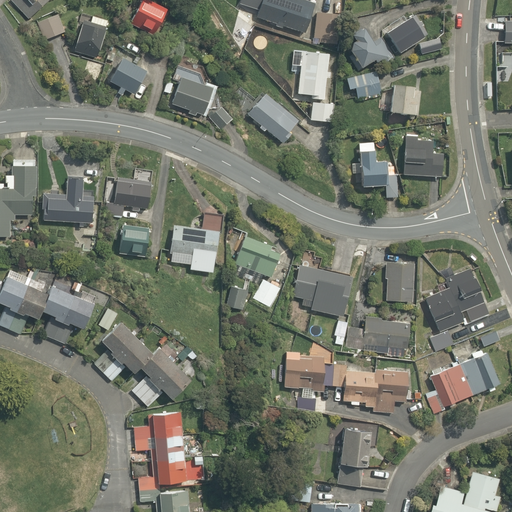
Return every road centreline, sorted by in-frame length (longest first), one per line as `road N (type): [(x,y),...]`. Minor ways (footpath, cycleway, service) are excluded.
road 1 (residential): [(25,119),(75,119),(169,137),(318,215),(356,226),(394,229),(487,208)]
road 2 (residential): [(112,511),(113,408),(99,385),(0,338)]
road 3 (residential): [(470,0),(468,120),(487,208)]
road 4 (residential): [(511,416),(453,434),(423,457),(404,480),(395,511)]
